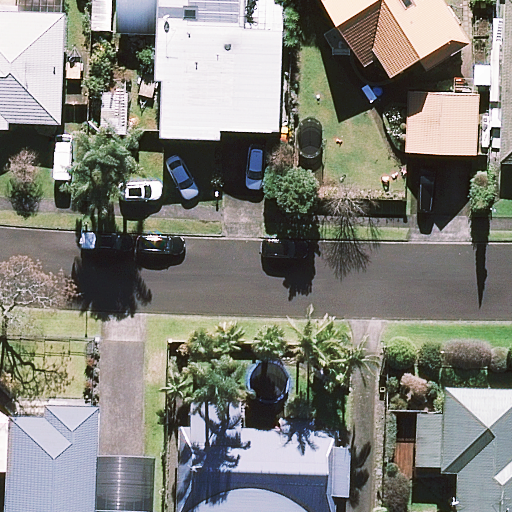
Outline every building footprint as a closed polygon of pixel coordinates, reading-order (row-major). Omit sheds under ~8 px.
[(64,0),(21,0),(21,15),(0,14),(0,123),(60,125),(64,0)] [(117,0),(116,34),(143,35),(140,87),(165,88),(163,139),(218,141),(219,132),(278,135),(284,0),(117,0)] [(461,36),(439,0),(321,0),(364,69),(379,59),(391,79),(461,36)] [(511,0),(506,0),(500,164),(511,164),(511,0)] [(477,157),(478,96),(409,94),(408,155),(477,157)] [(511,511),(511,397),(441,395),(440,423),(416,422),(414,473),(455,474),(454,511),(511,511)] [(336,433),(310,433),(310,424),(267,423),(267,432),(239,431),(239,422),(234,422),(235,408),(177,407),(175,511),(344,511),(346,453),(336,453),(336,433)] [(43,422),(0,420),(0,474),(6,475),(4,511),(91,511),(95,411),(44,409),(43,422)]
